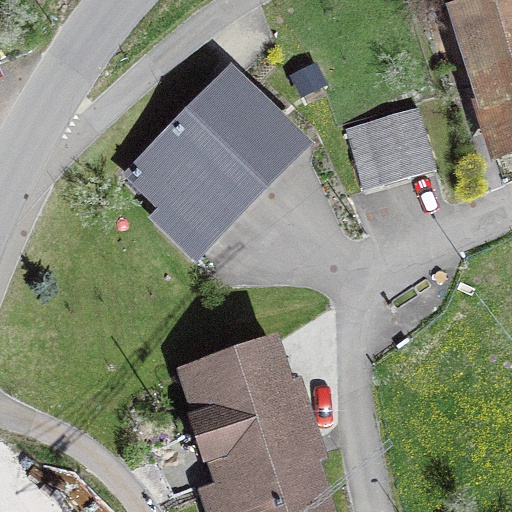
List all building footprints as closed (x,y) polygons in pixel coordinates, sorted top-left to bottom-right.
[(511,1),(480,10),(511,124),(511,1)] [(0,85),(3,84),(0,79),(0,71),(13,63),(0,45),(0,85)] [(263,68),(151,183),(236,265),(348,151),(263,68)] [(433,110),(361,133),(381,196),(453,174),(433,110)] [(369,511),(321,342),(203,375),(235,489),(219,494),(223,511),(369,511)] [(47,511),(45,488),(0,492),(0,511),(47,511)]
